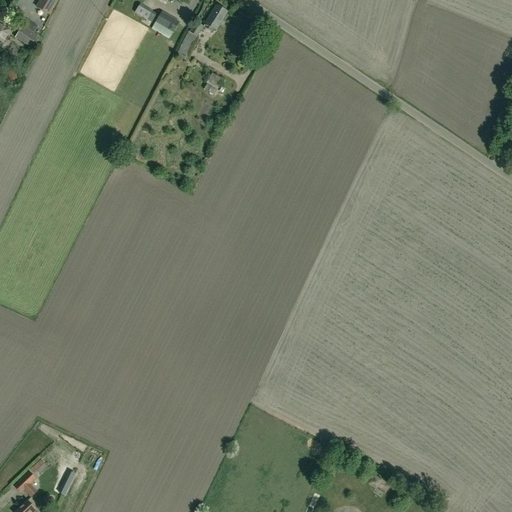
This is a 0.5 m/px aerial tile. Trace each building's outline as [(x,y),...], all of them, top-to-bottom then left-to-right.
[(48,15),(57,0),(39,0),(35,8),(48,15)] [(134,13),(151,23),(157,14),(140,4),(134,13)] [(216,30),(227,12),(216,5),(205,23),(216,30)] [(155,22),(165,28),(161,35),(168,40),(172,33),(179,22),(161,11),(155,22)] [(26,19),(22,26),(27,29),(32,23),(26,19)] [(195,22),(190,32),(188,31),(176,56),(188,61),(199,38),(197,37),(203,27),(195,22)] [(0,25),(0,40),(2,42),(8,30),(0,25)] [(40,37),(22,26),(15,37),(33,49),(40,37)] [(34,473),(41,467),(37,463),(30,470),(34,473)] [(29,472),(13,486),(20,494),(24,491),(31,498),(37,492),(30,485),(36,479),(29,472)] [(390,485),(373,475),(368,484),(377,490),(377,488),(386,493),(390,485)] [(32,511),(35,510),(26,500),(13,511),(32,511)]
